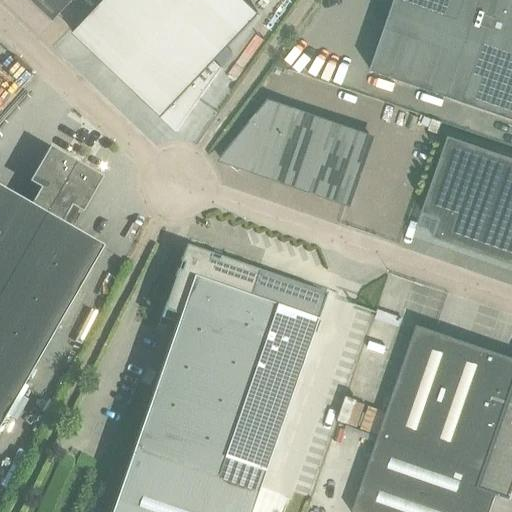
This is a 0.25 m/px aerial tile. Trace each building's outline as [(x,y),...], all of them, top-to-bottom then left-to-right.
[(33,0),(54,19),(68,3),(68,2),(69,0),(33,0)] [(259,15),(243,0),(104,0),(73,34),(176,131),(221,68),(214,62),(259,15)] [(395,0),(390,13),(468,40),(481,0),(395,0)] [(511,0),(481,0),(468,40),(511,55),(511,0)] [(468,40),(390,13),(371,71),(448,98),(468,40)] [(511,119),(511,55),(468,40),(448,98),(511,119)] [(269,102),(221,160),(223,162),(236,146),(273,175),(272,178),(273,179),(274,178),(349,204),(372,138),(269,102)] [(471,251),(471,250),(504,157),(448,137),(422,213),(440,219),(434,237),(433,237),(433,238),(471,251)] [(0,294),(77,162),(50,147),(30,182),(33,184),(24,201),(0,186),(0,294)] [(471,250),(511,264),(511,159),(504,157),(471,250)] [(77,162),(0,294),(0,396),(13,404),(103,247),(69,227),(79,211),(82,213),(103,178),(77,162)] [(134,447),(112,511),(250,511),(258,491),(326,294),(260,271),(220,257),(218,261),(211,259),(212,255),(204,252),(186,246),(178,270),(161,319),(177,324),(154,390),(134,447)] [(509,499),(511,490),(511,358),(417,325),(379,435),(484,471),(478,487),(496,493),(496,494),(509,499)] [(147,369),(140,383),(147,387),(154,372),(147,369)] [(0,425),(13,404),(0,396),(0,425)] [(478,487),(484,471),(379,435),(352,511),(489,511),(496,494),(496,493),(478,487)]
